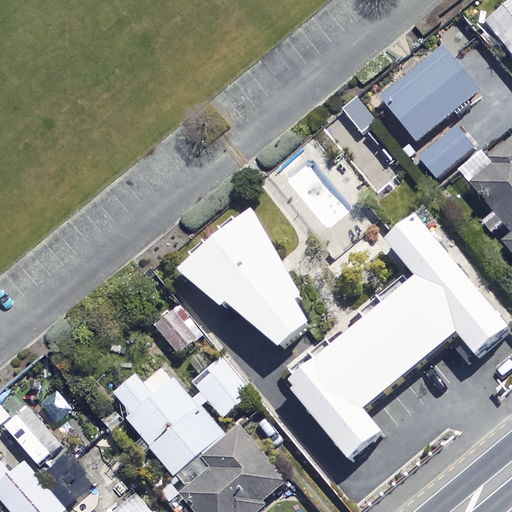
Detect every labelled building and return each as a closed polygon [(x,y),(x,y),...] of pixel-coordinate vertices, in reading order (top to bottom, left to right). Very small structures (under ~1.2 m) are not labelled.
[(511,7),(490,26),(511,53),(511,7)] [(484,96),(456,60),(413,95),(405,84),(384,101),(421,146),(484,96)] [(379,126),(361,100),(344,112),(362,138),(379,126)] [(477,152),(459,130),(422,161),(441,183),(477,152)] [(495,240),(509,228),(511,231),(511,239),(506,245),(511,252),(511,144),(492,161),(497,168),(475,187),(497,213),(482,225),(495,240)] [(260,214),(188,278),(228,315),(234,308),(289,359),(317,329),(303,306),(310,302),(260,214)] [(475,261),(436,214),(394,249),(424,285),(295,392),(357,467),(390,440),(371,417),(464,340),(483,363),(511,339),(511,332),(462,271),(475,261)] [(205,339),(181,312),(158,332),(183,359),(205,339)] [(255,398),(227,366),(199,390),(227,423),(255,398)] [(232,442),(173,367),(147,387),(140,379),(114,399),(190,495),(186,498),(196,511),(268,511),(269,511),(266,507),(291,487),(247,431),(232,442)] [(15,478),(1,462),(0,463),(0,497),(12,511),(67,511),(28,467),(15,478)]
